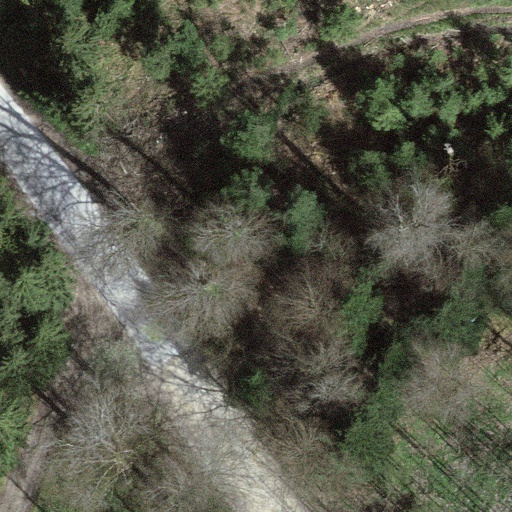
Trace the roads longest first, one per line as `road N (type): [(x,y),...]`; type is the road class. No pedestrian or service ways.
road 1 (unclassified): [(264,511),(97,252),(0,132)]
road 2 (track): [(97,252),(15,511)]
